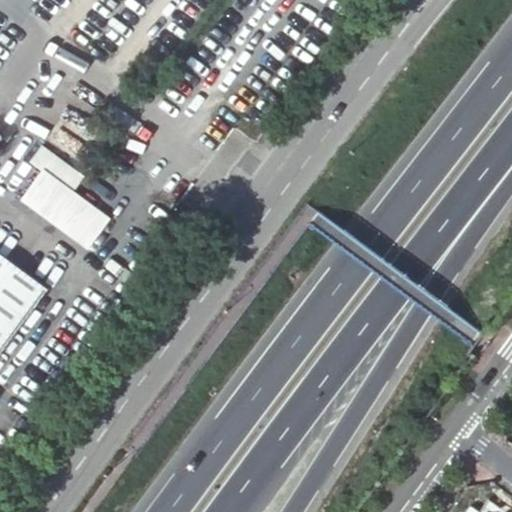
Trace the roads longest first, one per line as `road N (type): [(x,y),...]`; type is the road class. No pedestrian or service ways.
road 1 (secondary): [(404,26),(41,511)]
road 2 (trunk): [(511,68),(175,511)]
road 3 (trunk): [(230,511),(511,133)]
road 4 (trunk): [(293,511),(489,216),(511,156)]
road 5 (unknown): [(188,142),(0,405)]
road 6 (unknown): [(188,142),(291,0)]
road 7 (unknown): [(71,61),(0,176)]
